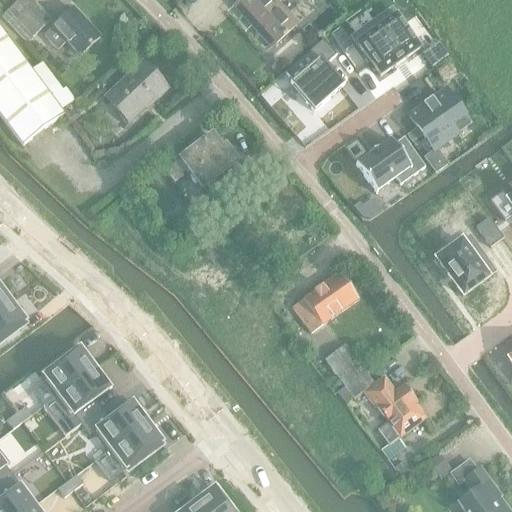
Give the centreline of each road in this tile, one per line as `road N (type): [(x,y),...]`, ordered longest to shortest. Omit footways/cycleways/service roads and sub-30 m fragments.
road 1 (residential): [(229,431),(120,308),(0,198)]
road 2 (residential): [(297,169),(447,362)]
road 3 (residential): [(143,0),(297,169)]
road 4 (residential): [(229,431),(123,511)]
road 5 (unknown): [(0,373),(102,292)]
road 6 (residential): [(297,169),(398,95)]
